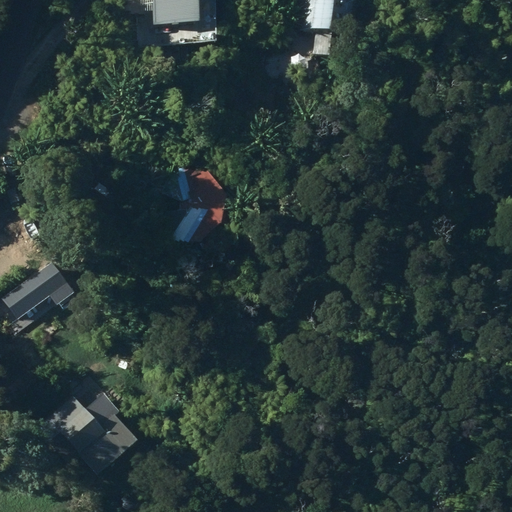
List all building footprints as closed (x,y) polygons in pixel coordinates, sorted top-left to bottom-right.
[(216,0),(146,0),(145,58),(216,59),(216,0)] [(337,28),(339,0),(301,0),(299,24),(337,28)] [(184,166),(161,184),(156,212),(173,236),(202,241),(226,223),(230,195),(213,171),(184,166)] [(126,197),(98,179),(88,195),(115,214),(126,197)] [(28,256),(6,229),(0,233),(0,249),(15,268),(28,256)] [(39,273),(3,299),(24,328),(36,319),(37,321),(77,292),(54,259),(37,270),(39,273)] [(38,432),(72,467),(83,456),(101,475),(140,437),(118,413),(121,411),(104,392),(87,409),(75,396),(38,432)]
